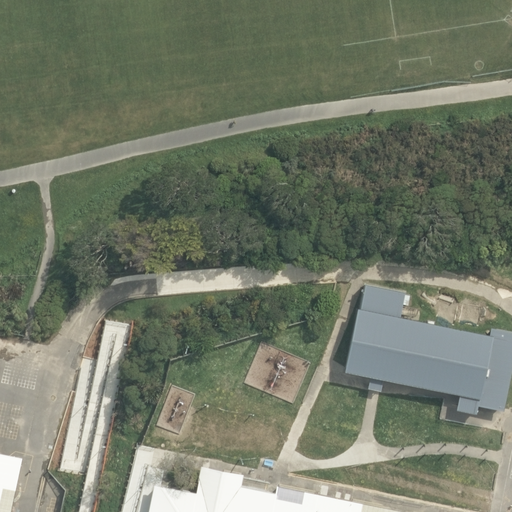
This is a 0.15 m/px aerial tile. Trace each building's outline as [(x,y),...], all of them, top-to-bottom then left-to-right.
[(479,403),(504,408),(511,369),(511,329),(492,325),(491,331),(402,313),(407,290),(366,281),(361,304),(359,304),(345,368),(371,374),(369,386),(382,389),(385,376),(462,392),(459,406),(477,410),(479,403)] [(488,304),(449,297),(447,311),(485,319),(488,304)] [(260,419),(215,407),(205,445),(249,457),(260,419)] [(0,511),(12,511),(25,456),(0,450),(0,511)] [(427,511),(277,482),(272,505),(169,484),(163,511),(427,511)]
